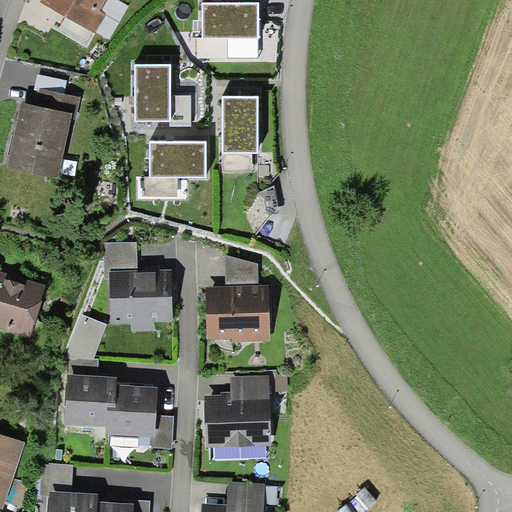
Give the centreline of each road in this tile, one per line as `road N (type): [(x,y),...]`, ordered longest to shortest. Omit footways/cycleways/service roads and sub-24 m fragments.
road 1 (residential): [(301,0),(292,120),(311,222),(336,296),(365,351),(421,422),(511,494)]
road 2 (residential): [(180,511),(184,245)]
